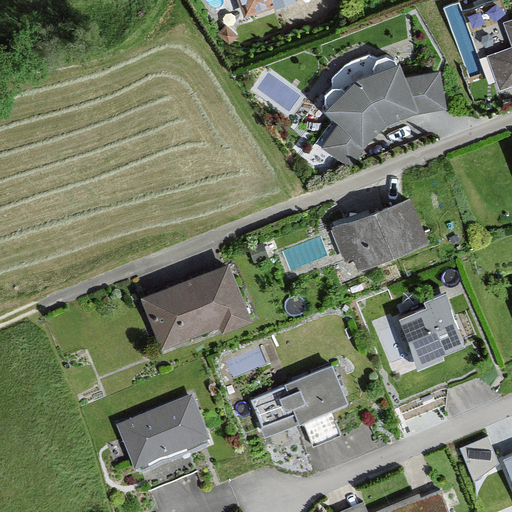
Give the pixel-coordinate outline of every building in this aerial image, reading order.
[(287,0),(235,0),(241,15),(287,0)] [(511,20),(502,24),(511,49),(486,58),(498,93),(511,88),(511,20)] [(383,127),(398,118),(445,111),(439,72),(403,78),(401,63),(390,56),(380,57),(379,53),(350,58),(341,63),(326,82),(330,85),(321,95),(319,110),(331,121),(312,144),(345,172),(383,127)] [(428,246),(411,199),(334,227),(347,263),(356,260),(360,271),(428,246)] [(251,323),(227,263),(141,297),(163,351),(220,328),(223,334),(251,323)] [(466,345),(446,293),(424,302),(427,308),(400,319),(420,368),(446,358),(444,353),(466,345)] [(349,403),(333,364),(284,384),(285,386),(251,399),(265,436),(301,422),(312,448),(340,436),(330,411),(349,403)] [(207,435),(190,394),(118,425),(136,466),(207,435)] [(487,448),(462,454),(468,482),(494,476),(487,448)] [(450,511),(442,490),(422,499),(420,494),(377,511),(367,511),(364,503),(341,511),(450,511)]
